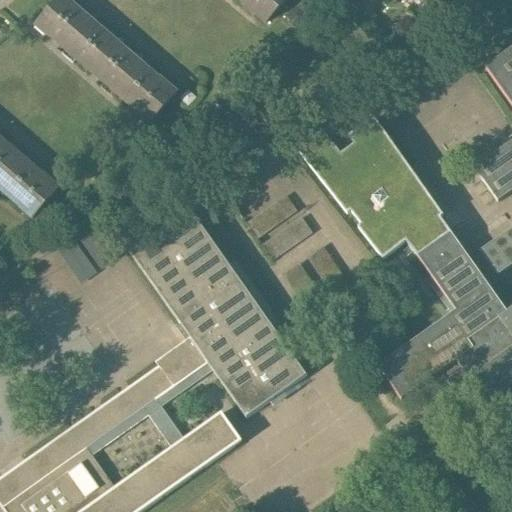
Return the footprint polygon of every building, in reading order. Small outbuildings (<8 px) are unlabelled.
[(95,76),(118,49),(62,0),(58,0),(37,25),(95,76)] [(238,0),(244,4),(242,6),(244,8),(244,7),(253,15),(253,16),(255,17),(256,16),(266,25),(287,0),(238,0)] [(118,49),(95,76),(150,124),(175,96),(157,81),(156,82),(118,49)] [(511,49),(484,70),(511,108),(511,143),(474,171),(497,204),(511,193),(511,49)] [(511,311),(507,314),(440,219),(443,217),(374,120),(348,139),(354,147),(340,157),(323,134),(298,153),(347,216),(350,214),(361,226),(358,229),(383,262),(406,244),(456,312),(377,368),(401,401),(457,363),(464,372),(447,384),(471,417),(511,387),(511,311)] [(0,190),(34,219),(58,190),(1,142),(0,142),(0,190)] [(286,197),(246,225),(257,242),(298,213),(286,197)] [(0,480),(0,507),(3,511),(142,511),(240,443),(221,415),(185,441),(156,401),(207,365),(246,420),(277,399),(308,378),(274,330),(279,327),(280,321),(238,262),(232,261),(228,264),(189,209),(128,252),(180,326),(190,340),(156,364),(159,368),(21,467),(0,480)] [(302,219),(261,247),(272,264),(313,235),(302,219)] [(118,262),(94,227),(78,238),(101,273),(118,262)] [(497,277),(511,265),(511,228),(479,251),(497,277)] [(98,276),(74,241),(58,252),(81,287),(98,276)] [(353,292),(322,248),(307,259),(338,303),(353,292)] [(329,309),(298,265),(283,276),(314,320),(329,309)]
